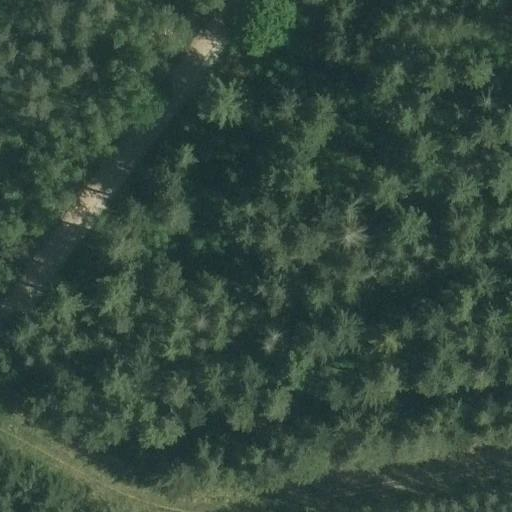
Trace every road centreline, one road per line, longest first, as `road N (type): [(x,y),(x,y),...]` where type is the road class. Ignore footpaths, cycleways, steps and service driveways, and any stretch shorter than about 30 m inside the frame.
road 1 (track): [(511,463),(208,511),(139,500),(0,423)]
road 2 (track): [(0,320),(235,0)]
